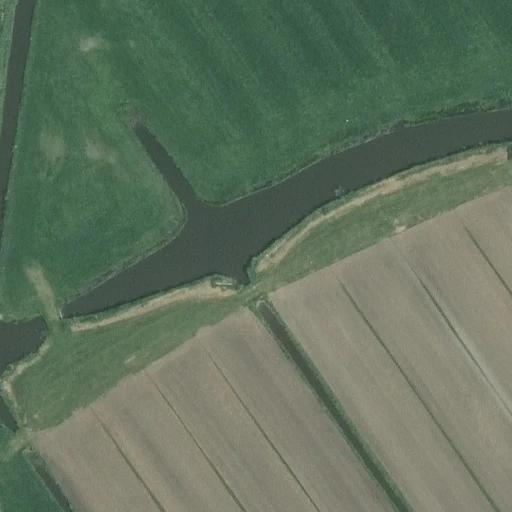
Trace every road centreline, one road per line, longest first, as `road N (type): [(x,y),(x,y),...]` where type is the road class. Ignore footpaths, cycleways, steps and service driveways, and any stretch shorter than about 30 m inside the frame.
road 1 (track): [(65,350),(242,301),(282,279),(356,371)]
road 2 (track): [(282,279),(324,242),(511,176)]
road 3 (track): [(46,282),(65,350),(47,422),(8,450),(0,500)]
